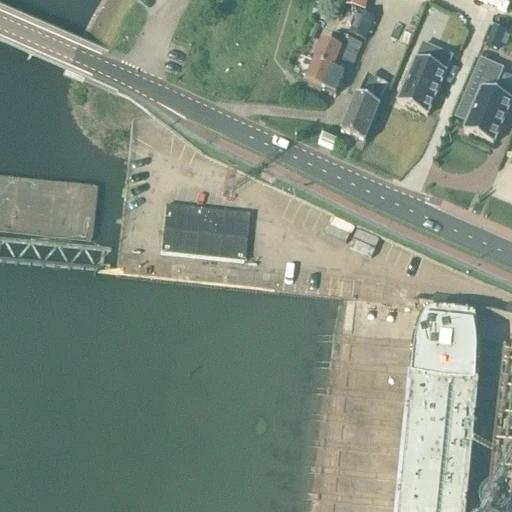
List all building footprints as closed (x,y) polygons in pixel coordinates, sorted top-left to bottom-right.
[(375,22),(358,14),(349,35),(366,43),(375,22)] [(313,29),(309,38),(316,41),(320,32),(313,29)] [(494,29),(486,47),(498,52),(506,34),(494,29)] [(323,42),(314,63),(333,71),(337,60),(353,66),(361,45),(334,34),(330,45),(323,42)] [(348,77),(353,66),(337,60),(333,71),(314,63),(306,84),(299,81),(294,93),(318,103),(323,91),(336,96),(344,76),(348,77)] [(417,62),(398,106),(428,118),(446,74),(417,62)] [(475,108),(464,134),(494,147),(511,104),(511,102),(493,94),(502,72),(482,63),(464,104),(475,108)] [(365,145),(376,121),(381,110),(357,99),(341,134),(365,145)] [(248,217),(164,208),(159,256),(242,265),(248,217)]
